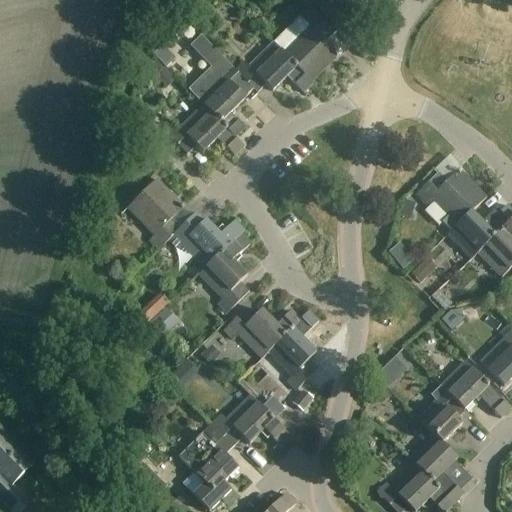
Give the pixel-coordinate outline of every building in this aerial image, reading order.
[(300,18),(273,44),(282,54),(296,69),(310,84),(338,56),(326,44),(335,36),(313,13),(304,23),(300,18)] [(212,70),(189,93),(196,100),(203,107),(220,124),(227,130),(226,131),(234,139),(244,129),(230,114),(245,100),(244,99),(253,91),(248,86),(235,72),(203,40),(193,50),(212,70)] [(244,63),(235,72),(248,86),(253,91),(256,95),(265,86),(272,93),(287,78),(302,94),(312,85),(310,84),(296,69),(282,54),(273,44),(249,68),(244,63)] [(176,59),(163,45),(153,55),(165,68),(176,59)] [(155,63),(147,71),(154,78),(162,69),(155,63)] [(242,147),(234,139),(226,131),(227,130),(220,124),(203,107),(179,130),(175,125),(165,134),(187,157),(196,148),(202,154),(217,140),(236,158),(245,150),(242,147)] [(438,174),(415,196),(425,206),(428,209),(433,204),(447,219),(441,224),(449,233),(456,227),(456,228),(471,213),(471,214),(486,199),(458,171),(457,173),(446,183),(438,174)] [(167,242),(180,230),(171,221),(183,209),(156,181),(127,210),(153,237),(148,242),(158,252),(167,242)] [(405,201),(400,217),(410,220),(414,204),(405,201)] [(500,231),(501,232),(511,221),(511,212),(506,207),(500,213),(496,210),(482,225),(471,214),(471,213),(456,228),(456,227),(449,233),(446,236),(471,261),(477,255),(494,237),(500,231)] [(205,222),(204,223),(195,214),(180,230),(167,242),(177,251),(175,253),(187,265),(194,259),(204,270),(205,270),(222,253),(223,253),(241,236),(244,233),(234,223),(219,237),(205,222)] [(494,237),(477,255),(501,279),(511,268),(511,221),(501,232),(500,231),(494,237)] [(205,270),(204,270),(198,276),(222,300),(217,305),(226,315),(249,293),(240,284),(246,278),(232,263),(250,245),(241,236),(223,253),(222,253),(205,270)] [(419,268),(411,276),(420,285),(428,277),(419,268)] [(121,275),(115,281),(122,287),(127,281),(121,275)] [(453,306),(441,295),(434,302),(445,314),(453,306)] [(160,314),(164,309),(169,305),(160,296),(151,305),(160,314)] [(468,323),(480,319),(476,307),(464,311),(468,323)] [(291,330),(292,331),(300,323),(290,312),(275,327),(261,312),(254,319),(246,310),(223,332),(233,341),(238,336),(261,361),(268,354),(285,337),(284,336),(291,330)] [(268,354),(291,377),(286,382),(295,392),(318,370),(309,361),(315,355),(303,342),(319,326),(308,315),(300,323),(292,331),(291,330),(284,336),(285,337),(268,354)] [(164,333),(169,329),(157,317),(152,321),(150,324),(161,336),(164,333)] [(511,329),(508,326),(499,335),(504,340),(480,364),(503,388),(511,379),(511,329)] [(427,338),(426,340),(427,341),(428,343),(429,344),(430,345),(432,345),(434,344),(435,343),(436,341),(436,340),(436,338),(435,337),(434,336),(432,335),(430,335),(429,335),(428,337),(427,338)] [(211,348),(201,358),(210,367),(220,357),(211,348)] [(462,410),(463,412),(478,397),(500,420),(510,410),(465,363),(440,387),(462,410)] [(171,379),(174,381),(182,390),(190,382),(180,372),(179,371),(171,379)] [(376,380),(376,381),(386,391),(395,381),(385,371),(380,376),(376,380)] [(454,419),(462,410),(440,387),(430,397),(435,402),(416,421),(432,437),(433,436),(442,446),(442,445),(461,427),(454,419)] [(380,389),(371,396),(380,407),(389,400),(380,389)] [(173,394),(165,401),(170,406),(175,406),(180,402),(173,394)] [(303,394),(293,407),(303,414),(313,401),(303,394)] [(211,426),(233,448),(242,439),(248,446),(263,431),(280,449),(290,439),(250,397),(226,421),(221,416),(211,426)] [(276,416),(282,410),(274,401),(268,407),(276,416)] [(225,456),(233,448),(211,426),(202,435),(203,436),(179,460),(189,470),(205,486),(194,497),(208,511),(217,511),(224,506),(227,509),(237,499),(223,484),(237,469),(225,456)] [(1,430),(0,429),(0,500),(11,511),(20,511),(29,504),(12,486),(34,464),(0,430),(1,430)] [(432,437),(408,460),(415,467),(432,484),(432,483),(453,505),(463,495),(442,474),(457,460),(442,445),(442,446),(433,436),(432,437)] [(440,511),(445,511),(453,505),(432,483),(432,484),(415,467),(391,490),(386,485),(377,494),(394,511),(403,511),(407,508),(411,511),(416,511),(429,500),(440,511)] [(289,511),(295,506),(285,496),(268,511),(289,511)]
